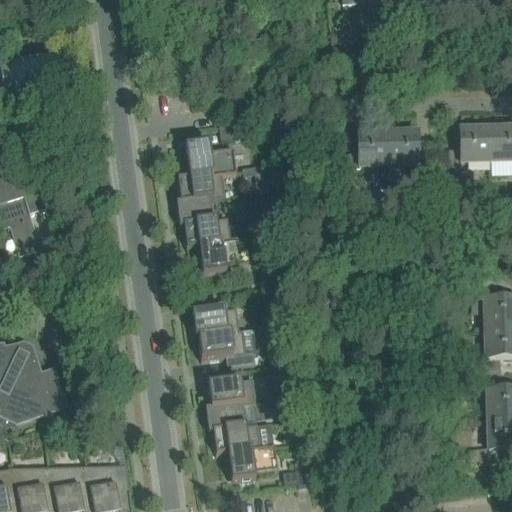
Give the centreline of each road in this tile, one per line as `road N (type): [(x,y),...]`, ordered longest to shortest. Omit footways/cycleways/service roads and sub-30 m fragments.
road 1 (tertiary): [(171,511),(103,0)]
road 2 (residential): [(327,104),(511,101)]
